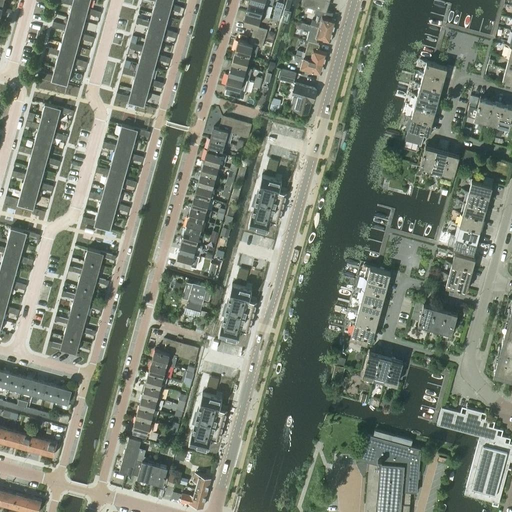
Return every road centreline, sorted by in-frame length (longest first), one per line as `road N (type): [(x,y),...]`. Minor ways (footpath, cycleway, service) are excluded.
road 1 (tertiary): [(214,511),(354,0)]
road 2 (residential): [(99,494),(236,0)]
road 3 (residential): [(193,0),(92,375)]
road 4 (residential): [(21,357),(54,233),(70,216),(118,0)]
road 5 (residential): [(468,362),(386,339),(402,281),(483,303)]
road 6 (residential): [(511,156),(443,136),(459,80),(511,94)]
